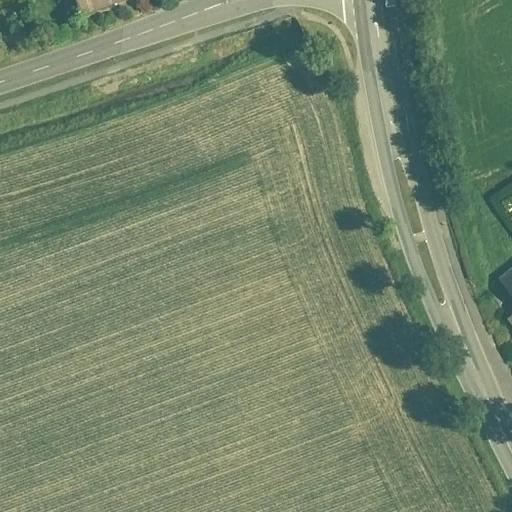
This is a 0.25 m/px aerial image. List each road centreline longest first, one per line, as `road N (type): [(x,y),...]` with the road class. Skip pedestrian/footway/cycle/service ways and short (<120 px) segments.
road 1 (tertiary): [(358,0),(397,188),(469,352)]
road 2 (tertiary): [(469,352),(399,114),(383,0)]
road 3 (tertiary): [(0,82),(232,0)]
